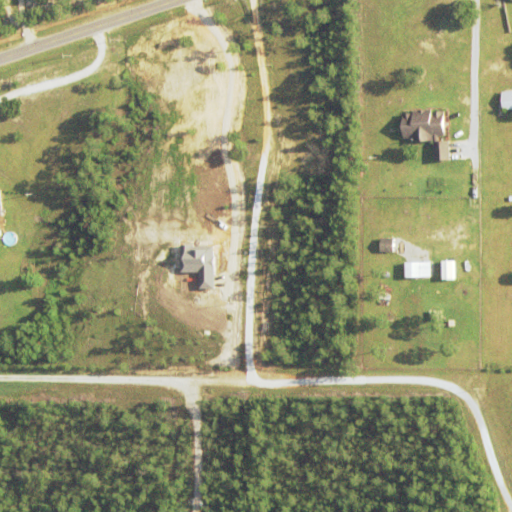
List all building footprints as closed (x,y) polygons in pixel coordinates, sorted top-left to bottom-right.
[(503,93),(511,92),(511,110),(505,111),(503,93)] [(441,143),(451,142),(452,163),(437,163),(436,144),(415,145),(415,140),(406,140),(405,115),(415,114),(415,112),(434,111),(434,113),(447,112),(448,137),(441,138),(441,143)] [(383,253),(383,239),(396,239),(396,254),(383,253)] [(441,260),(442,279),(454,279),(454,260),(441,260)] [(408,280),(408,265),(433,265),(433,280),(408,280)]
